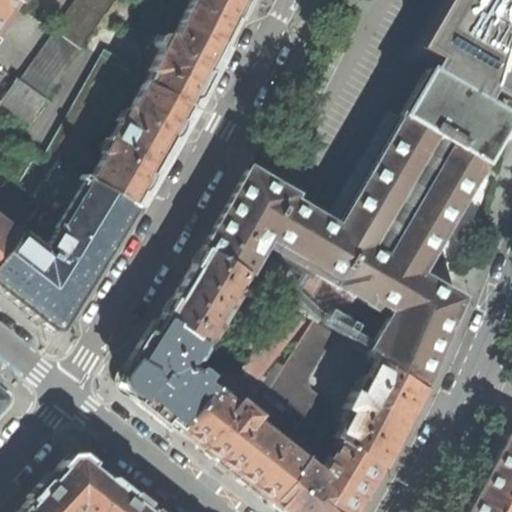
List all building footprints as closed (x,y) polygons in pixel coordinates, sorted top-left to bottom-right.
[(0,0),(0,16),(9,3),(5,0),(0,0)] [(77,0),(54,33),(78,51),(115,0),(77,0)] [(243,0),(183,0),(186,2),(188,2),(178,24),(221,46),(239,8),(243,0)] [(433,59),(427,69),(449,82),(449,83),(481,102),(487,92),(497,95),(511,11),(511,0),(448,0),(419,49),(420,51),(433,59)] [(206,74),(221,46),(178,24),(169,39),(163,36),(159,35),(155,36),(152,38),(152,42),(153,45),(158,50),(149,67),(147,68),(146,71),(148,74),(142,84),(187,107),(206,74)] [(52,32),(17,80),(43,99),(78,51),(54,33),(52,32)] [(41,156),(48,160),(105,59),(98,55),(41,156)] [(163,150),(187,107),(142,84),(141,84),(126,110),(124,109),(98,154),(100,156),(95,164),(91,162),(90,158),(136,77),(105,59),(48,160),(53,163),(131,208),(163,150)] [(223,210),(200,249),(243,275),(262,244),(298,265),(292,275),(265,259),(253,281),(311,318),(316,321),(329,299),(364,319),(350,343),(373,358),(417,386),(437,340),(455,299),(414,274),(477,164),(479,163),(506,118),(507,116),(494,108),(484,102),(483,104),(481,102),(449,83),(449,82),(427,69),(427,68),(425,67),(400,116),(363,180),(335,229),(287,201),(289,196),(245,171),(223,210)] [(43,99),(17,80),(15,79),(0,100),(27,120),(43,99)] [(55,330),(58,328),(101,258),(131,208),(53,163),(31,198),(38,203),(13,236),(0,252),(0,291),(15,303),(49,329),(55,330)] [(0,252),(13,236),(1,226),(2,224),(0,222),(0,252)] [(179,282),(159,316),(198,343),(199,345),(205,336),(207,337),(237,287),(236,286),(243,275),(200,249),(179,282)] [(225,467),(269,502),(301,459),(322,432),(311,424),(301,417),(280,444),(248,419),(251,415),(235,402),(299,319),(276,302),(208,388),(176,429),(225,467)] [(149,407),(176,429),(208,388),(201,383),(205,375),(196,369),(191,375),(183,369),(198,343),(159,316),(140,346),(117,383),(149,407)] [(333,333),(316,321),(311,318),(264,391),(301,417),(311,424),(328,405),(308,391),(305,379),(333,333)] [(398,424),(417,386),(373,358),(354,395),(348,393),(341,405),(347,409),(332,438),(335,441),(374,468),(398,424)] [(0,392),(0,411),(10,400),(0,392)] [(511,511),(511,440),(508,438),(491,473),(471,511),(511,511)] [(348,511),(374,468),(335,441),(317,470),(301,459),(269,502),(281,511),(348,511)] [(74,449),(22,505),(29,511),(150,511),(151,511),(113,480),(74,449)]
